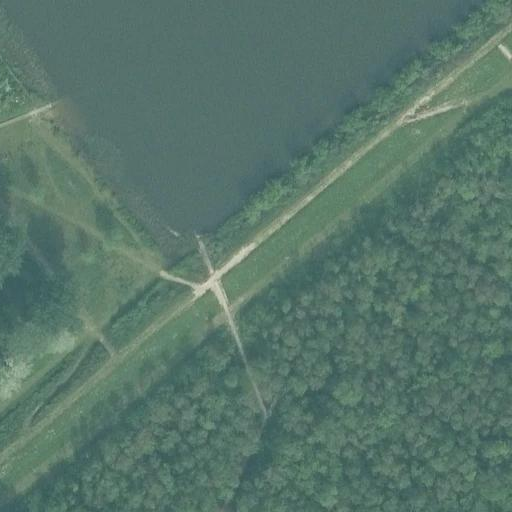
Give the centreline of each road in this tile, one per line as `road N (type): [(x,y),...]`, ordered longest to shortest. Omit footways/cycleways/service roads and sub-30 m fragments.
road 1 (track): [(511,29),(0,458)]
road 2 (track): [(0,507),(511,80)]
road 3 (track): [(94,331),(0,413)]
